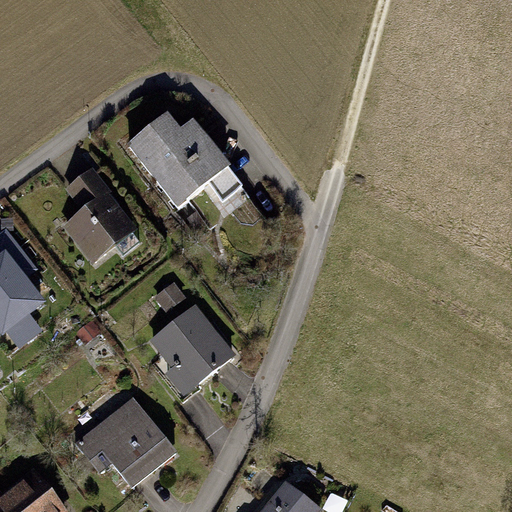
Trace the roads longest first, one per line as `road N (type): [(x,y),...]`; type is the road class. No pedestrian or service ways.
road 1 (residential): [(0,188),(134,90),(179,81),(219,99),(322,228),(258,404),(200,511)]
road 2 (track): [(322,228),(386,0)]
